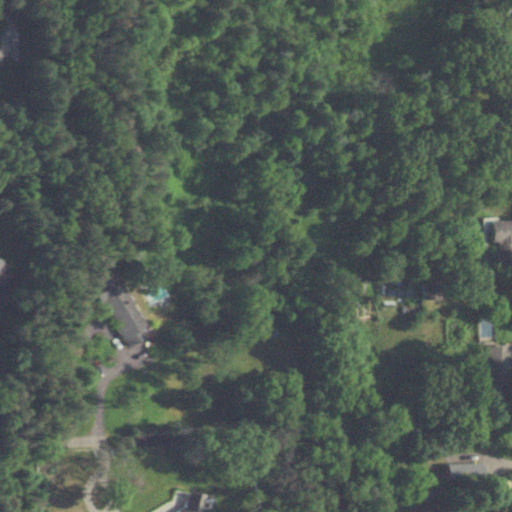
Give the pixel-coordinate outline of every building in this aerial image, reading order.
[(511,218),(482,219),(482,233),(476,233),(476,247),(486,247),(486,244),(498,244),(498,264),(511,264),(511,218)] [(113,272),(90,284),(123,347),(145,336),(113,272)] [(440,299),(440,281),(423,281),(423,299),(440,299)] [(485,392),(511,391),(511,344),(484,345),(485,392)] [(197,511),(201,496),(184,492),(181,507),(172,511),(197,511)]
